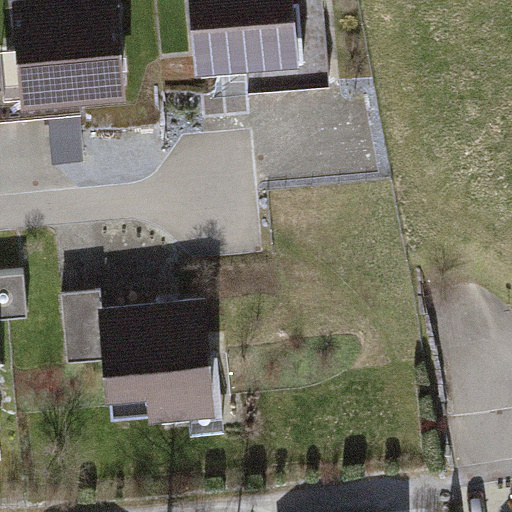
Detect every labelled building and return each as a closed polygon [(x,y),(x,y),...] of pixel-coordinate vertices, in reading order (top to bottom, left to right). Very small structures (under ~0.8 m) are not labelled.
[(117,0),(13,0),(23,101),(126,91),(117,0)] [(296,0),(192,0),(198,65),(301,56),(296,0)] [(81,113),(49,116),(53,159),(85,156),(81,113)] [(0,272),(0,301),(25,299),(22,270),(0,272)] [(103,354),(98,301),(97,286),(62,289),(68,357),(103,354)] [(206,292),(98,301),(103,354),(106,389),(148,385),(150,409),(215,403),(206,292)]
